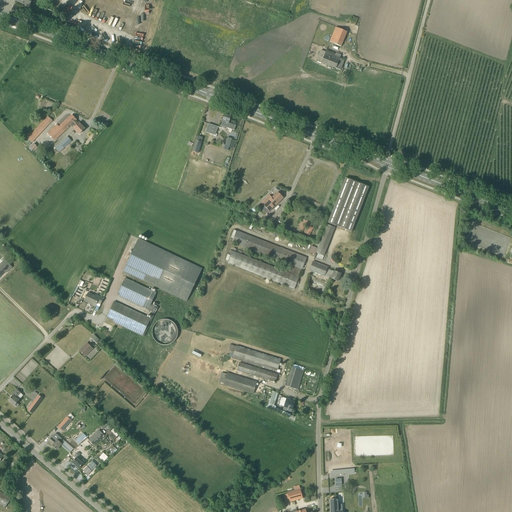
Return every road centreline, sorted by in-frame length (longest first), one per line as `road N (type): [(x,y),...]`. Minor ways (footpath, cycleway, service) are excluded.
road 1 (primary): [(385,162),(0,13)]
road 2 (unclassified): [(320,511),(321,387),(385,162)]
road 3 (unclassified): [(385,162),(428,0)]
road 4 (tertiary): [(102,511),(0,422)]
road 5 (primary): [(511,211),(385,162)]
road 6 (unclassified): [(0,387),(74,311),(99,321)]
road 7 (track): [(318,422),(444,416)]
